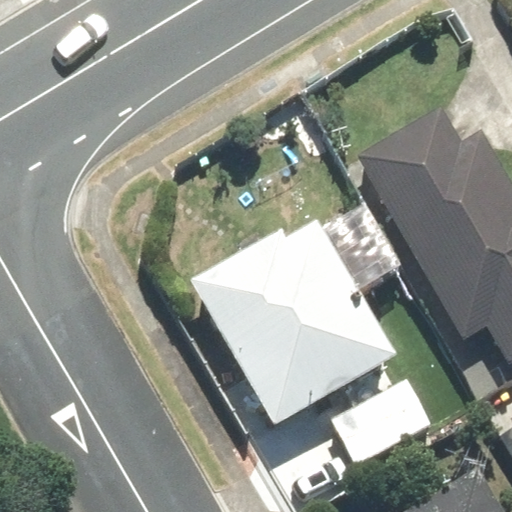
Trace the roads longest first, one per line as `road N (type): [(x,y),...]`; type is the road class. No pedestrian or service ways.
road 1 (residential): [(144,511),(0,263)]
road 2 (secondary): [(0,119),(198,0)]
